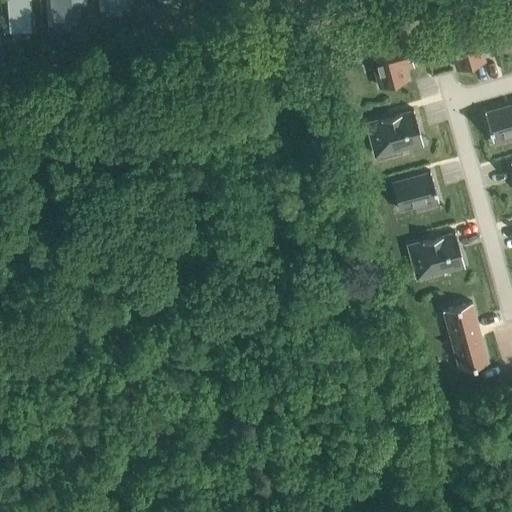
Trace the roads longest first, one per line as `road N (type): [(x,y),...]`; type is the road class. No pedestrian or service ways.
road 1 (unclassified): [(0,100),(381,0)]
road 2 (residential): [(511,83),(460,99),(456,116),(511,314)]
